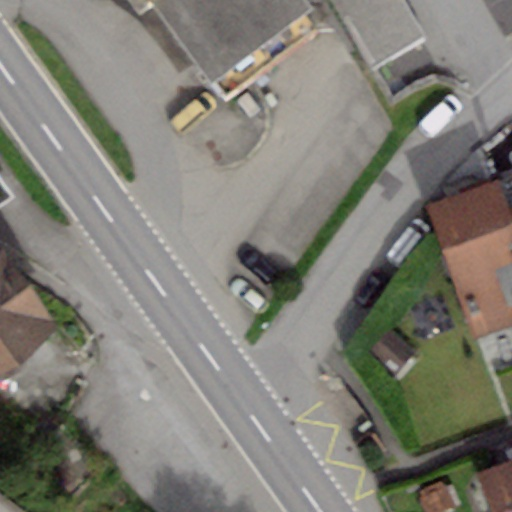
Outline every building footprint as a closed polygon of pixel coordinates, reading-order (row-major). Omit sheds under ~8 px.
[(144,0),(170,32),(212,0),(144,0)] [(327,26),(306,0),(212,0),(170,32),(225,103),(327,26)] [(425,36),(404,0),(326,0),(366,70),(425,36)] [(0,210),(13,201),(0,182),(0,210)] [(511,218),(510,212),(499,183),(427,209),(475,339),(511,325),(511,218)] [(8,279),(0,267),(0,372),(60,330),(19,272),(8,279)] [(511,511),(511,467),(480,480),(492,511),(511,511)]
